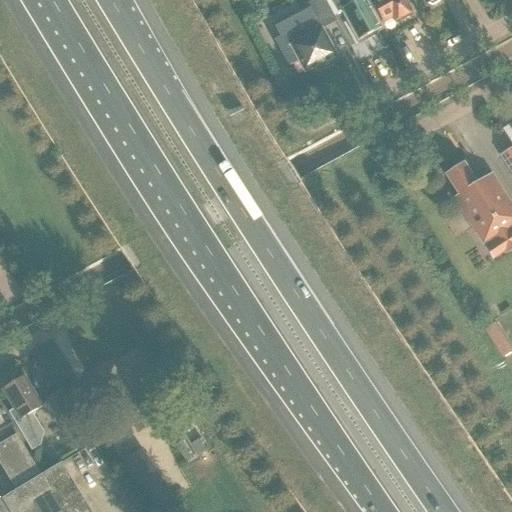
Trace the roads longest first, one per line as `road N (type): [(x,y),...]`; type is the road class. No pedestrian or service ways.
road 1 (motorway): [(51,0),(382,511)]
road 2 (motorway): [(438,511),(111,0)]
road 3 (residential): [(511,23),(306,129)]
road 4 (residential): [(393,143),(511,80)]
